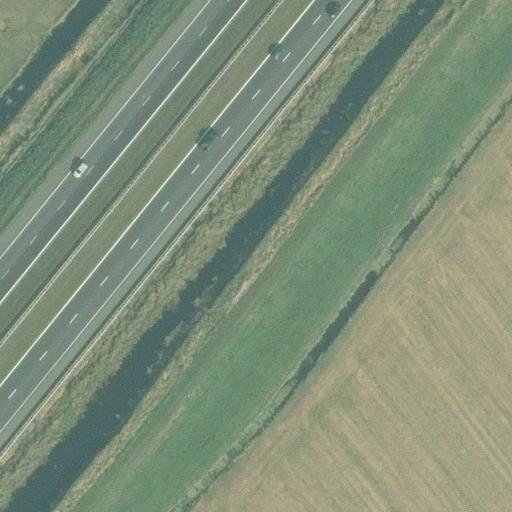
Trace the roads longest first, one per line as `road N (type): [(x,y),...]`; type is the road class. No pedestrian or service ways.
road 1 (motorway): [(0,396),(323,0)]
road 2 (motorway): [(218,0),(0,267)]
